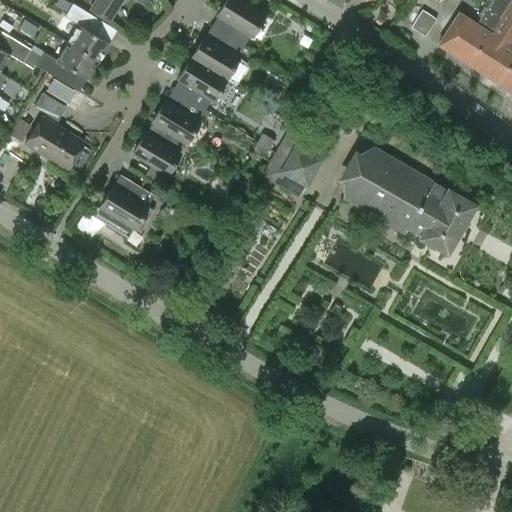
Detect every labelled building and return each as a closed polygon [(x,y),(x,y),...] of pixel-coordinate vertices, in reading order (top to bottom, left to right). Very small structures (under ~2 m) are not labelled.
[(110,24),(124,0),(94,0),(88,9),(110,24)] [(232,25),(226,35),(244,46),(250,36),(251,36),(264,15),(239,0),(226,0),(217,16),(232,25)] [(511,0),(488,0),(490,1),(486,8),(483,6),(477,15),(479,17),(475,23),(458,13),(438,45),(511,92),(511,0)] [(95,17),(72,4),(64,17),(78,25),(67,42),(97,61),(108,43),(87,30),(95,17)] [(422,10),(410,27),(424,36),(435,19),(422,10)] [(38,28),(24,19),(19,28),(33,36),(38,28)] [(29,49),(7,35),(0,31),(0,68),(9,55),(22,62),(29,49)] [(244,46),(226,35),(219,46),(204,37),(191,59),(225,79),(235,84),(248,63),(238,57),(237,57),(244,46)] [(35,65),(57,78),(65,65),(86,79),(97,61),(67,42),(56,60),(43,52),(43,51),(32,45),(29,49),(40,56),(35,65)] [(191,59),(178,79),(193,88),(187,100),(205,110),(211,99),(219,104),(223,103),(235,84),(225,79),(191,59)] [(41,116),(24,144),(67,169),(71,162),(80,167),(88,154),(79,149),(83,141),(55,124),(65,107),(41,93),(33,107),(45,114),(43,117),(41,116)] [(165,101),(152,122),(167,132),(185,142),(192,146),(196,145),(205,129),(204,125),(198,121),(205,110),(187,100),(180,110),(165,101)] [(297,198),(326,148),(289,126),(286,131),(275,152),(261,176),(297,198)] [(161,142),(145,133),(133,154),(166,174),(178,153),(185,142),(167,132),(161,142)] [(262,133),(257,141),(270,149),(275,141),(273,139),(262,133)] [(257,141),(252,151),(265,158),(270,149),(257,141)] [(359,152),(353,149),(335,180),(342,184),(343,199),(344,198),(404,233),(407,228),(422,237),(421,238),(446,252),(472,206),(448,192),(448,190),(372,147),(373,146),(359,152)] [(152,195),(131,182),(126,192),(113,184),(100,207),(98,209),(99,209),(95,216),(128,237),(132,229),(134,231),(135,229),(140,232),(153,211),(146,207),(152,195)] [(91,235),(100,220),(82,211),(74,226),(91,235)]
